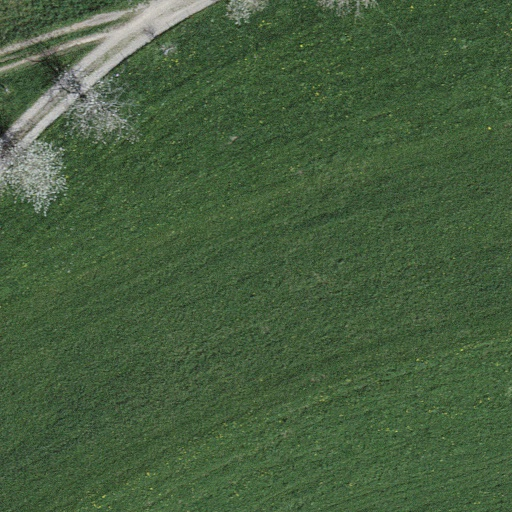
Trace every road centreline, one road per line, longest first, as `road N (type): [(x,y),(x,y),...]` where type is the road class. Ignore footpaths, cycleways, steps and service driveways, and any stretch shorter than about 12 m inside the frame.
road 1 (track): [(0,166),(53,105),(149,26)]
road 2 (track): [(0,73),(149,26)]
